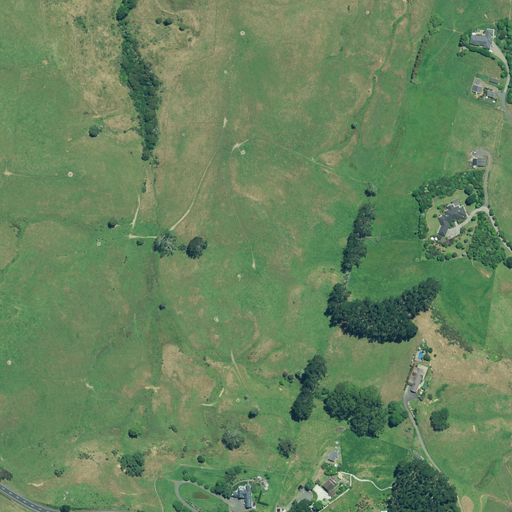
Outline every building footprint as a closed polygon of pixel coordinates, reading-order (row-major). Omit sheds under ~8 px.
[(492,35),(493,35),(493,30),(487,29),(486,36),(480,35),(480,36),(474,35),(474,36),(471,36),(470,44),(483,46),(483,48),(490,49),(490,44),(491,44),(492,37),(491,37),(492,35)] [(474,85),(472,91),(481,93),(482,87),(474,85)] [(477,166),(484,166),(485,159),(477,158),(477,166)] [(449,210),(444,211),(445,214),(442,215),(443,216),(438,218),(441,225),(438,233),(445,236),(449,225),(448,223),(452,221),(453,222),(456,220),(463,217),(463,216),(465,215),(462,207),(459,208),(458,206),(454,208),(453,204),(448,207),(449,210)] [(414,373),(416,373),(413,381),(410,379),(408,384),(413,386),(411,390),(416,392),(422,378),(423,379),(425,373),(423,372),(424,370),(418,368),(417,370),(415,369),(414,373)] [(337,452),(331,450),(328,459),(334,461),(337,452)] [(418,461),(419,461),(420,461),(421,460),(421,461),(423,459),(417,453),(413,457),(418,461)] [(322,486),(328,491),(333,486),(334,487),(336,484),(330,478),(322,486)] [(244,498),(245,507),(251,507),(251,491),(250,491),(250,486),(246,486),(246,490),(238,490),(238,492),(232,492),(232,497),(238,497),(238,498),(244,498)]
